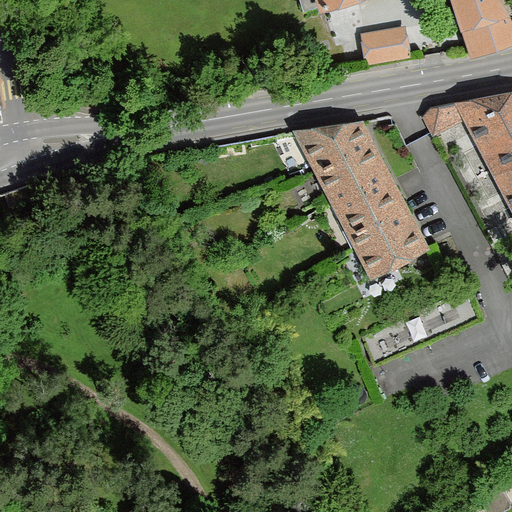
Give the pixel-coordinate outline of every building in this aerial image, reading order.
[(300,0),(306,15),(351,0),(300,0)] [(511,22),(499,0),(457,0),(475,53),(511,41),(511,22)] [(405,29),(364,37),(369,65),(411,57),(405,29)] [(511,90),(430,106),(424,116),(431,131),(467,113),(511,200),(511,90)] [(363,119),(296,129),(375,274),(429,245),(363,119)]
